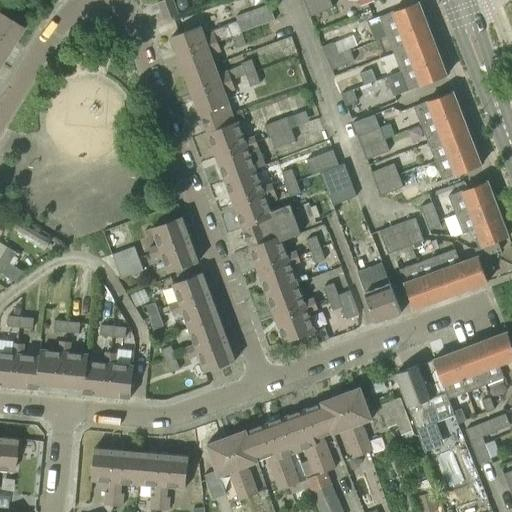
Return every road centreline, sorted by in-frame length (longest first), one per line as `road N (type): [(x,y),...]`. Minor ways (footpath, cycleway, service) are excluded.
road 1 (residential): [(263,384),(137,42),(122,17),(96,5)]
road 2 (residential): [(263,384),(492,301)]
road 3 (residential): [(63,408),(166,417),(263,384)]
road 4 (residential): [(0,117),(50,35),(76,9),(96,5)]
